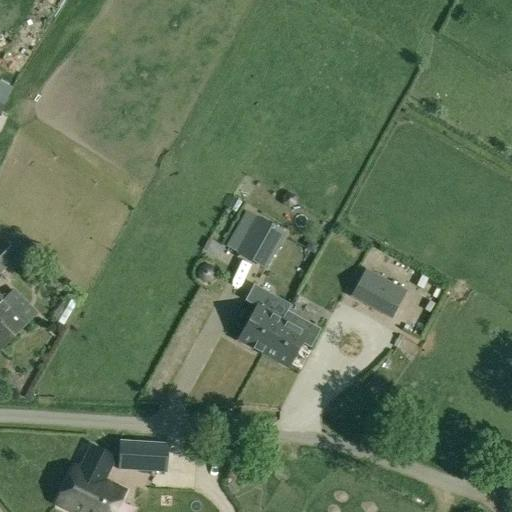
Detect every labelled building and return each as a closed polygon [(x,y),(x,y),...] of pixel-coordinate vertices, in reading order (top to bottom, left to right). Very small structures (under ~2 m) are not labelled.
[(0,112),(12,89),(0,83),(0,112)] [(294,205),(294,199),(289,196),(284,199),(284,205),(289,208),(294,205)] [(238,254),(264,269),(284,234),(258,219),(238,254)] [(0,238),(0,273),(18,255),(0,238)] [(404,294),(365,272),(352,296),(391,317),(404,294)] [(0,349),(25,324),(0,298),(0,349)] [(419,299),(409,306),(419,320),(428,313),(419,299)] [(262,353),(263,354),(282,320),(287,311),(289,306),(277,300),(269,314),(257,307),(239,340),(253,348),(252,350),(261,355),(262,353)] [(321,330),(287,311),(282,320),(263,354),(288,367),(301,344),(310,349),(321,330)] [(123,470),(167,473),(168,443),(120,441),(118,470),(123,470)] [(104,480),(115,457),(90,445),(79,468),(74,466),(56,504),(72,511),(114,511),(125,490),(116,486),(104,480)]
